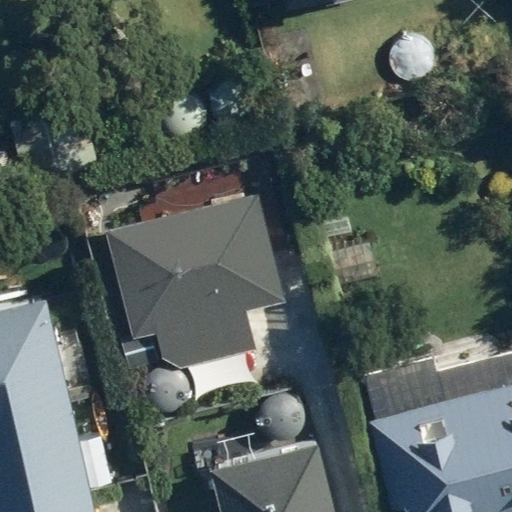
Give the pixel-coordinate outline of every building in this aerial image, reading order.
[(0,145),(0,172),(11,170),(6,145),(0,145)] [(248,301),(290,290),(262,183),(107,222),(135,333),(159,327),(168,366),(259,343),(248,301)] [(100,511),(49,291),(0,301),(0,511),(100,511)] [(511,378),(373,413),(395,502),(413,498),(416,511),(511,511),(511,507),(511,506),(511,505),(511,378)] [(348,511),(326,430),(213,460),(226,511),(348,511)]
